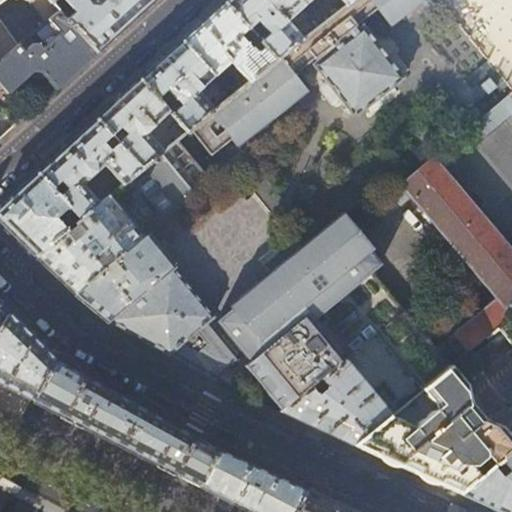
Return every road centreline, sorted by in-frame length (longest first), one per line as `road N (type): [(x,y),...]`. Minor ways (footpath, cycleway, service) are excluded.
road 1 (residential): [(0,266),(70,337),(423,511)]
road 2 (residential): [(0,174),(189,0)]
